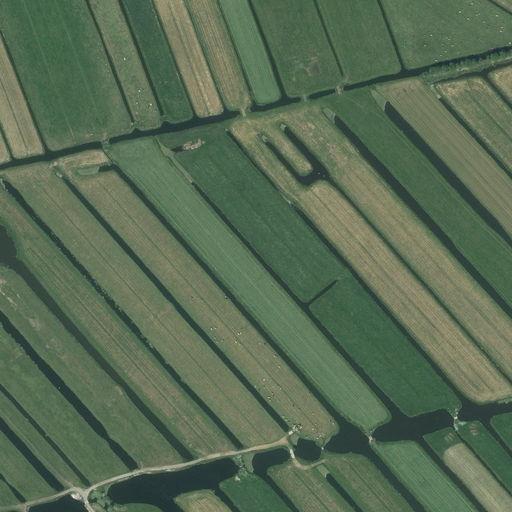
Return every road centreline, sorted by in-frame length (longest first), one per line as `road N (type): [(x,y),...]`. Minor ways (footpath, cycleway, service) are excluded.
road 1 (track): [(214,129),(444,390),(455,414)]
road 2 (track): [(300,424),(279,444),(98,484)]
road 3 (track): [(106,148),(101,133),(173,115),(128,0)]
road 4 (track): [(244,119),(106,148),(141,183)]
road 5 (track): [(276,511),(165,374)]
road 6 (track): [(372,133),(341,98),(300,0)]
road 7 (track): [(84,497),(0,410)]
